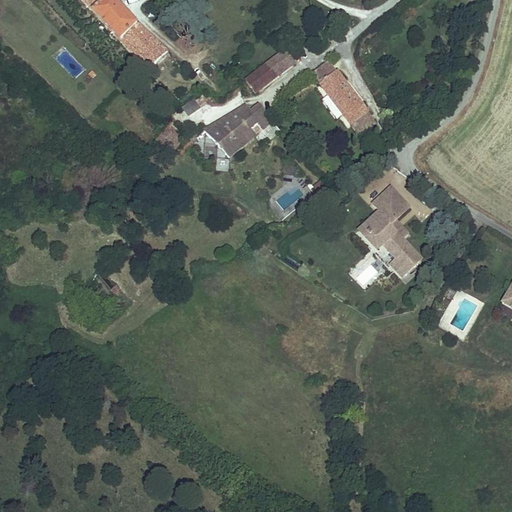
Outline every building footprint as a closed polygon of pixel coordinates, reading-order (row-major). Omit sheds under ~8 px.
[(114,0),(80,0),(146,72),(167,52),(138,25),(114,0)] [(286,53),(246,84),(255,95),(295,64),(286,53)] [(163,80),(171,68),(162,62),(154,75),(163,80)] [(329,64),(313,77),(321,88),(338,75),(329,64)] [(338,75),(321,88),(352,126),(368,113),(338,75)] [(190,119),(208,105),(199,95),(182,108),(190,119)] [(261,108),(252,116),(259,125),(253,130),(258,137),(274,122),(261,108)] [(247,110),(205,133),(231,160),(258,137),(253,130),(259,125),(252,116),(247,110)] [(368,113),(352,126),(360,135),(367,130),(376,123),(368,113)] [(165,132),(155,145),(169,156),(181,142),(168,131),(173,125),(167,121),(161,128),(165,132)] [(367,130),(360,135),(362,138),(369,133),(367,130)] [(321,180),(315,191),(319,195),(328,189),(321,180)] [(276,200),(285,210),(304,194),(295,184),(276,200)] [(387,207),(371,223),(377,229),(373,234),(384,246),(386,245),(399,259),(398,261),(410,273),(422,260),(394,229),(400,222),(387,207)] [(371,223),(367,227),(373,234),(377,229),(371,223)] [(511,303),(511,295),(508,293),(503,301),(511,306),(511,303)]
